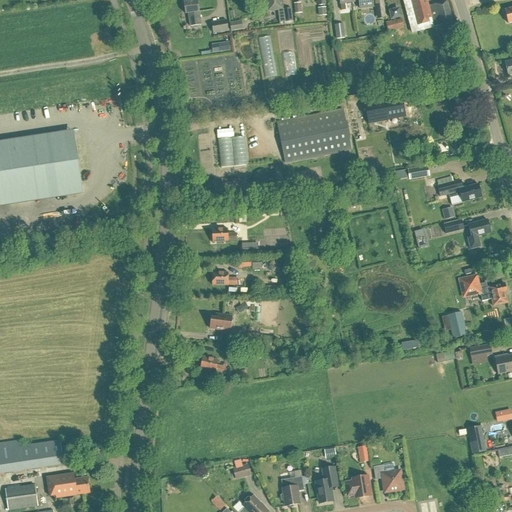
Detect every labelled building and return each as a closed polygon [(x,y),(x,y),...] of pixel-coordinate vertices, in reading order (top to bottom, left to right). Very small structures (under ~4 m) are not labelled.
[(264,0),(267,12),(278,11),(279,23),(293,21),(291,8),(283,9),(281,0),(264,0)] [(353,3),(352,0),(340,0),(341,5),(342,12),(347,11),(346,4),(353,3)] [(352,0),(353,3),(358,2),(359,9),(373,7),(372,0),(352,0)] [(374,0),(377,19),(386,18),(383,0),(374,0)] [(402,0),(411,34),(433,28),(433,27),(452,22),(446,2),(435,5),(428,7),(426,0),(402,0)] [(199,12),(198,1),(183,3),(185,14),(188,14),(190,27),(201,25),(199,12)] [(319,17),(327,16),(326,8),(318,8),(319,17)] [(400,16),(398,10),(390,12),(392,18),(400,16)] [(388,32),(394,30),(404,28),(401,19),(385,23),(388,32)] [(211,23),(213,34),(228,32),(226,20),(211,23)] [(229,23),(230,31),(243,30),(241,21),(229,23)] [(334,25),(336,39),(345,39),(343,24),(334,25)] [(441,35),(445,52),(452,50),(449,38),(456,37),(454,31),(448,33),(448,34),(441,35)] [(435,48),(442,47),(440,32),(432,34),(435,48)] [(262,77),(274,77),(274,67),(262,67),(262,77)] [(407,116),(404,98),(387,102),(386,99),(363,104),(367,125),(390,120),(390,118),(394,117),(394,119),(407,116)] [(343,110),(277,124),(285,164),(351,150),(343,110)] [(243,180),(241,132),(232,132),(235,180),(243,180)] [(407,140),(406,135),(405,134),(403,135),(402,132),(392,134),(394,144),(404,142),(404,141),(407,140)] [(0,197),(81,185),(74,137),(54,140),(53,133),(13,139),(14,147),(0,149),(0,197)] [(419,152),(426,158),(433,151),(425,145),(419,152)] [(379,151),(383,171),(404,167),(400,147),(379,151)] [(428,166),(407,170),(409,181),(430,177),(428,166)] [(253,178),(253,180),(253,182),(254,184),(255,185),(257,186),(258,187),(260,188),(262,188),(264,188),(265,187),(267,187),(268,185),(270,184),(270,182),(271,181),(271,179),(271,177),(270,175),(269,174),(268,172),(267,171),(265,170),(263,170),(261,170),(260,170),(258,171),(256,172),(255,173),(254,175),(253,176),(253,178)] [(390,173),(391,182),(399,180),(398,172),(390,173)] [(284,189),(283,179),(275,180),(276,190),(284,189)] [(478,185),(463,189),(460,180),(437,186),(439,194),(447,192),(449,199),(460,196),(462,202),(481,197),(478,185)] [(346,217),(362,212),(359,205),(344,210),(346,217)] [(455,218),(452,208),(442,210),(444,220),(455,218)] [(443,224),(446,235),(464,230),(461,220),(443,224)] [(491,233),(487,221),(467,226),(470,237),(467,238),(470,250),(480,247),(477,236),(491,233)] [(228,229),(212,230),(212,243),(228,242),(228,241),(237,241),(237,234),(228,235),(228,229)] [(418,248),(427,246),(423,230),(414,232),(418,248)] [(241,244),(242,256),(258,255),(257,243),(241,244)] [(237,259),(238,268),(252,267),(252,269),(262,268),(261,258),(251,259),(251,258),(237,259)] [(237,286),(237,279),(228,278),(228,273),(213,273),(212,286),(228,286),(228,285),(237,286)] [(486,283),(478,285),(476,276),(458,280),(462,298),(476,295),(481,298),(482,302),(486,301),(491,300),(493,307),(507,303),(505,294),(507,293),(505,284),(487,288),(486,283)] [(239,314),(248,308),(245,303),(236,309),(239,314)] [(452,339),(467,336),(462,313),(447,316),(452,339)] [(217,318),(211,317),(209,329),(230,332),(232,316),(217,315),(217,318)] [(260,336),(260,335),(248,333),(247,344),(271,347),(271,343),(277,344),(277,339),(260,336)] [(402,351),(418,348),(417,341),(401,343),(402,351)] [(486,356),(491,355),(489,345),(469,349),(472,366),(488,363),(486,356)] [(453,352),(445,353),(447,361),(455,360),(453,352)] [(433,362),(444,362),(444,353),(433,354),(433,362)] [(511,355),(507,356),(507,355),(494,357),(497,375),(511,372),(511,371),(511,355)] [(233,371),(226,369),(226,368),(217,366),(218,361),(203,357),(200,369),(215,373),(216,373),(232,376),(233,371)] [(495,413),(497,421),(511,418),(510,410),(495,413)] [(486,452),(481,426),(467,429),(472,455),(486,452)] [(19,441),(0,444),(0,474),(63,465),(60,441),(20,447),(19,441)] [(370,462),(367,446),(357,448),(360,463),(370,462)] [(497,452),(499,458),(511,455),(511,448),(503,450),(503,451),(497,452)] [(324,450),(325,459),(336,457),(334,449),(324,450)] [(232,468),(236,480),(251,476),(248,464),(242,466),(240,460),(234,462),(235,468),(232,468)] [(384,465),(374,467),(376,480),(383,479),(385,493),(404,490),(401,471),(385,473),(384,465)] [(339,488),(335,467),(322,470),(324,481),(316,482),(320,504),(333,501),(331,489),(339,488)] [(74,475),(64,476),(46,479),(49,497),(56,496),(56,498),(90,493),(88,478),(75,480),(74,475)] [(371,495),(368,476),(353,479),(354,484),(346,485),(348,496),(361,494),(362,497),(371,495)] [(297,486),(283,488),(284,494),(282,495),(281,496),(282,501),(283,501),(285,501),(286,506),(300,504),(298,492),(305,491),(302,477),(295,478),(297,486)] [(35,485),(29,486),(5,489),(5,492),(2,492),(3,497),(6,497),(8,511),(38,507),(35,485)] [(244,505),(245,507),(240,511),(268,511),(253,496),(251,498),(250,497),(248,497),(245,500),(245,502),(246,503),(244,505)] [(220,511),(225,506),(216,497),(211,502),(220,511)]
